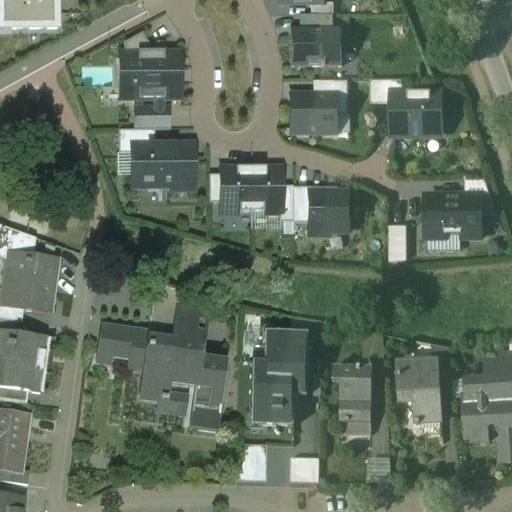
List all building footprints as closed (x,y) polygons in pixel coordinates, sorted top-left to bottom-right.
[(57,31),(56,0),(0,0),(0,24),(11,25),(11,32),(57,31)] [(333,31),(333,18),(298,18),(298,32),(333,31)] [(342,70),(342,31),(333,31),(298,32),(289,32),(289,70),(342,70)] [(119,55),(119,90),(129,90),(129,103),(180,103),(179,54),(164,55),(158,44),(149,49),(142,35),(123,45),(123,55),(119,55)] [(334,84),(334,98),(336,98),(336,117),(348,117),(348,83),(334,84)] [(370,107),(392,106),(392,95),(403,95),(403,83),(370,83),(370,107)] [(403,95),(392,95),(392,106),(392,139),(425,139),(425,135),(440,135),(440,95),(403,95)] [(334,98),(290,98),(290,136),(336,136),(336,117),(336,98),(334,98)] [(169,133),(169,109),(143,109),(143,115),(133,115),(133,133),(154,133),(169,133)] [(118,156),(132,156),(132,148),(154,148),(154,133),(133,133),(118,133),(118,156)] [(192,192),(192,148),(154,148),(132,148),(132,156),(132,189),(172,189),(172,192),(192,192)] [(235,172),(220,172),(220,177),(220,205),(220,216),(250,216),(250,170),(235,170),(235,172)] [(265,170),(250,170),(250,216),(279,216),(280,215),(280,189),(280,171),(265,172),(265,170)] [(220,205),(220,177),(208,178),(208,206),(220,205)] [(464,183),(465,197),(481,197),(481,198),(489,198),(485,183),(464,183)] [(292,189),(280,189),(280,215),(279,216),(279,225),(292,225),(293,225),(292,189)] [(293,189),(292,189),(293,225),(292,225),(292,226),(309,226),(308,195),(310,195),(309,190),(293,190),(293,189)] [(308,195),(309,226),(309,238),(329,238),(329,235),(348,234),(348,194),(310,195),(308,195)] [(425,197),(425,241),(446,241),(446,237),(460,237),(460,241),(481,241),(481,198),(481,197),(465,197),(425,197)] [(389,227),(389,263),(407,263),(407,227),(389,227)] [(13,234),(0,229),(0,261),(2,263),(13,234)] [(35,242),(13,234),(2,263),(4,263),(12,266),(13,256),(32,258),(35,242)] [(32,258),(13,256),(12,266),(6,312),(22,314),(52,318),(59,262),(32,258)] [(4,263),(0,292),(0,322),(16,325),(20,326),(22,314),(6,312),(12,266),(4,263)] [(179,294),(153,284),(148,322),(176,326),(177,313),(179,294)] [(208,317),(177,313),(176,326),(148,322),(146,335),(100,329),(96,355),(128,359),(126,372),(142,374),(138,402),(166,406),(167,397),(166,397),(167,384),(195,388),(189,432),(217,436),(223,392),(227,365),(202,362),(208,317)] [(0,322),(0,334),(14,337),(16,325),(0,322)] [(14,337),(0,334),(0,359),(9,360),(6,391),(0,389),(0,391),(20,394),(39,397),(46,341),(14,337)] [(263,349),(263,364),(251,363),(250,412),(258,413),(258,428),(294,428),(295,398),(308,399),(309,335),(260,334),(259,349),(263,349)] [(382,338),(370,335),(370,365),(384,366),(382,338)] [(450,351),(431,347),(432,366),(439,366),(440,377),(451,377),(450,351)] [(511,365),(511,364),(488,359),(489,381),(511,379),(511,365)] [(432,366),(398,369),(401,403),(415,402),(417,426),(443,424),(440,377),(439,366),(432,366)] [(374,369),(335,369),(334,384),(343,384),(341,436),(373,437),(374,369)] [(511,396),(493,398),(492,386),(464,388),(466,418),(469,418),(471,438),(486,437),(487,445),(490,445),(490,442),(499,441),(500,464),(511,462),(511,396)] [(20,394),(0,391),(0,403),(18,406),(20,394)] [(29,420),(0,416),(0,470),(21,474),(29,420)] [(271,462),(289,464),(289,458),(295,459),(296,449),(273,446),(271,462)] [(265,447),(233,447),(233,483),(265,483),(265,447)] [(320,459),(290,459),(289,484),(319,485),(320,459)] [(369,459),(368,483),(391,483),(392,459),(369,459)] [(0,470),(0,484),(27,488),(29,475),(21,474),(0,470)] [(0,496),(0,511),(15,511),(17,500),(25,501),(25,500),(0,496)]
